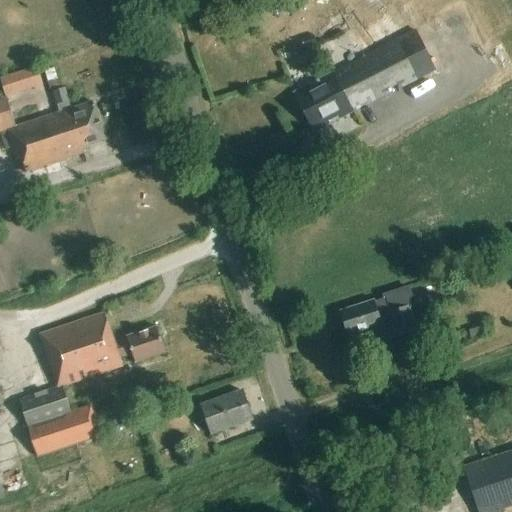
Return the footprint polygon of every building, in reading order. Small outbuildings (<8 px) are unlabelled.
[(338,0),(362,48),(389,34),(371,0),(338,0)] [(312,37),(298,42),(301,50),(315,45),(312,37)] [(401,40),(294,95),(314,133),(416,80),(415,79),(419,77),(401,40)] [(53,71),(43,74),(49,93),(59,89),(53,71)] [(18,74),(0,79),(0,83),(4,98),(23,93),(18,74)] [(0,99),(0,132),(6,131),(16,160),(19,159),(24,173),(83,154),(81,149),(104,142),(93,108),(91,108),(90,104),(70,111),(64,90),(52,94),(58,115),(14,129),(4,98),(0,99)] [(348,337),(381,326),(380,325),(392,321),(397,339),(416,333),(408,310),(415,308),(408,288),(381,296),(383,301),(375,304),(374,303),(340,314),(348,337)] [(165,354),(156,329),(126,339),(127,342),(113,346),(103,316),(39,337),(56,391),(18,403),(37,460),(99,439),(90,409),(70,415),(62,389),(121,369),(118,360),(131,356),(134,364),(165,354)] [(252,422),(241,392),(197,408),(207,438),(252,422)] [(501,511),(511,507),(511,452),(464,468),(477,511),(501,511)] [(416,505),(418,511),(431,511),(428,501),(416,505)]
